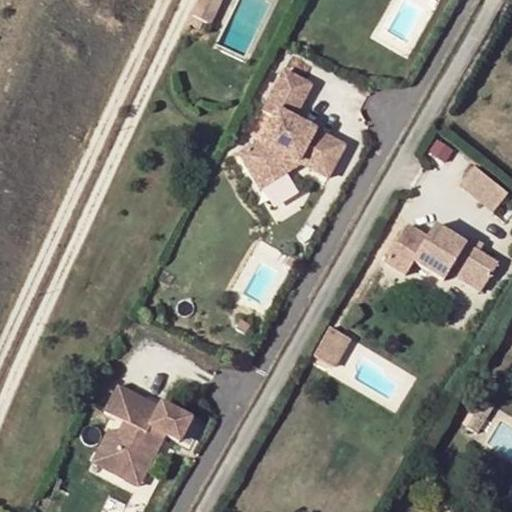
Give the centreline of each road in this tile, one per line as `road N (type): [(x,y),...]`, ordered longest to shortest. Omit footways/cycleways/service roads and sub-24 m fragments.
road 1 (residential): [(468,0),(173,511)]
road 2 (residential): [(191,0),(0,412)]
road 3 (residential): [(161,0),(0,338)]
